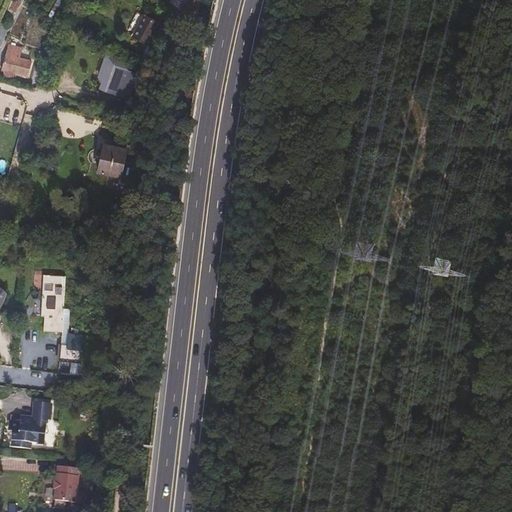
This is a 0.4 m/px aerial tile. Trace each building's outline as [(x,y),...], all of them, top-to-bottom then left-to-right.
[(54,22),(61,3),(58,2),(58,0),(52,0),(46,19),(54,22)] [(184,15),(195,20),(199,0),(186,0),(188,0),(187,3),(184,15)] [(0,24),(0,29),(4,31),(15,8),(9,5),(0,24)] [(181,19),(194,25),(195,20),(184,15),(181,19)] [(145,46),(156,25),(142,18),(131,39),(145,46)] [(147,46),(141,62),(151,66),(157,51),(147,46)] [(2,79),(13,82),(15,76),(19,60),(21,50),(16,49),(15,54),(6,52),(1,72),(4,74),(2,79)] [(106,92),(129,99),(137,69),(126,66),(127,64),(115,61),(108,59),(101,81),(109,83),(106,92)] [(19,60),(15,76),(27,79),(31,64),(20,61),(19,60)] [(91,119),(84,118),(82,125),(89,127),(91,119)] [(135,143),(137,132),(129,130),(126,141),(135,143)] [(117,181),(124,154),(102,148),(95,175),(117,181)] [(34,243),(27,242),(26,250),(33,250),(34,243)] [(54,292),(56,279),(45,278),(44,291),(54,292)] [(66,280),(56,279),(54,292),(44,291),(41,316),(44,317),(43,331),(61,332),(63,310),(66,280)] [(61,332),(60,345),(67,346),(68,334),(71,334),(71,328),(68,328),(70,311),(63,310),(61,332)] [(59,362),(79,364),(82,329),(71,328),(71,334),(68,334),(67,346),(60,345),(59,362)] [(33,419),(25,418),(25,421),(20,421),(17,420),(17,421),(11,421),(9,430),(14,431),(12,447),(29,448),(30,442),(36,443),(36,437),(45,438),(47,421),(50,421),(52,405),(35,403),(33,419)] [(58,459),(58,468),(77,470),(78,462),(58,459)] [(57,476),(56,481),(56,483),(55,491),(54,501),(85,505),(86,494),(76,492),(78,478),(76,478),(77,470),(58,468),(53,467),(52,475),(57,476)]
